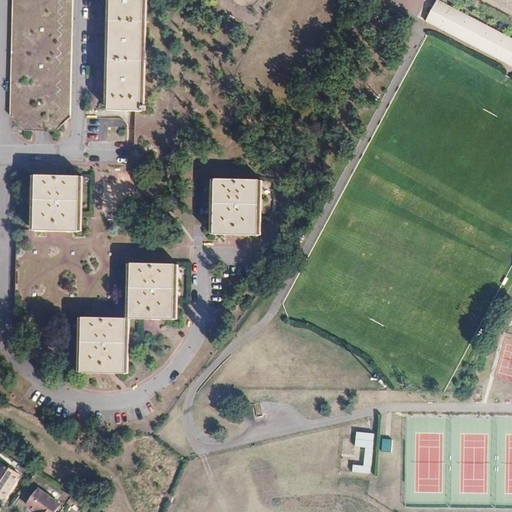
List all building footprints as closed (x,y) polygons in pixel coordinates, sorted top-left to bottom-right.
[(13,0),(11,116),(25,131),(56,132),(71,117),(73,0),(13,0)] [(144,0),(111,0),(109,111),(142,111),(144,0)] [(438,0),(427,22),(509,65),(511,59),(511,38),(453,7),(457,0),(438,0)] [(81,177),(37,175),(35,231),(79,232),(81,177)] [(260,180),(216,179),(214,235),(258,236),(260,180)] [(176,265),(132,264),(131,319),(175,320),(176,265)] [(127,319),(83,318),(82,373),(126,374),(127,319)] [(352,473),(372,474),(374,432),(357,431),(356,447),(365,448),(364,465),(353,464),(352,473)] [(392,451),(393,439),(383,438),(382,451),(392,451)] [(0,497),(0,498),(11,482),(14,484),(20,475),(0,461),(0,497)] [(11,482),(0,498),(3,500),(14,484),(11,482)] [(55,511),(60,506),(37,489),(25,506),(33,511),(55,511)]
